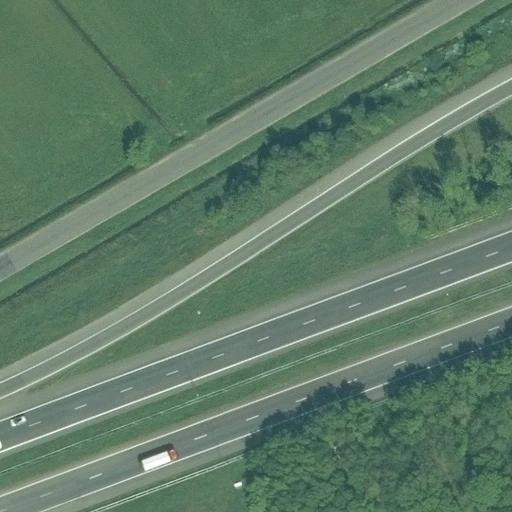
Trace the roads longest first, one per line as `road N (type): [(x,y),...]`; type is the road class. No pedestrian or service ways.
road 1 (motorway): [(511,87),(167,302),(0,390)]
road 2 (motorway): [(0,511),(511,320)]
road 3 (motorway): [(511,248),(0,438)]
road 4 (unclassified): [(0,269),(464,0)]
